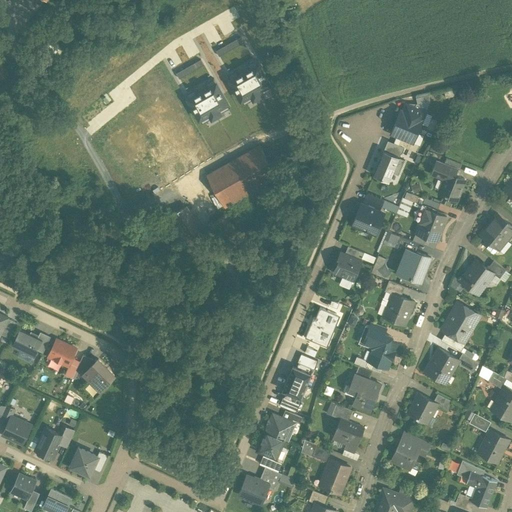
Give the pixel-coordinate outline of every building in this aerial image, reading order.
[(292,0),(280,0),(283,10),(291,8),(290,3),(293,2),(292,0)] [(9,74),(0,60),(0,76),(1,79),(9,74)] [(258,63),(245,70),(244,71),(258,96),(263,93),(260,89),(270,83),(258,63)] [(258,96),(244,71),(230,79),(241,99),(251,94),(254,98),(258,96)] [(216,82),(202,90),(216,115),(221,112),(218,108),(228,102),(216,82)] [(216,115),(202,90),(188,98),(200,118),(209,113),(212,117),(216,115)] [(426,111),(406,103),(399,120),(419,128),(426,111)] [(399,120),(397,119),(391,133),(413,142),(419,128),(399,120)] [(260,145),(207,174),(225,206),(278,177),(260,145)] [(404,158),(384,149),(373,173),(393,182),(404,158)] [(462,162),(447,156),(444,163),(458,168),(457,169),(459,170),(462,162)] [(444,163),(437,160),(432,172),(446,177),(448,172),(455,174),(457,169),(458,168),(444,163)] [(446,177),(440,192),(457,199),(465,178),(455,174),(448,172),(446,177)] [(384,199),(368,192),(365,201),(380,207),(384,199)] [(440,202),(426,196),(421,207),(426,208),(437,212),(440,202)] [(384,212),(362,203),(353,223),(375,233),(384,212)] [(187,205),(170,216),(192,251),(209,240),(187,205)] [(437,212),(426,208),(416,232),(438,240),(447,216),(437,212)] [(511,231),(511,223),(498,213),(481,234),(499,248),(511,231)] [(244,245),(221,217),(213,223),(237,251),(244,245)] [(420,242),(402,235),(397,247),(411,252),(413,249),(416,250),(420,242)] [(358,249),(349,245),(345,253),(354,257),(358,249)] [(365,251),(358,249),(354,257),(361,260),(365,251)] [(416,250),(413,249),(411,252),(402,274),(421,282),(431,256),(416,250)] [(345,253),(341,251),(336,264),(338,264),(335,271),(354,279),(361,260),(354,257),(345,253)] [(261,255),(252,263),(261,275),(271,266),(261,255)] [(488,267),(476,259),(461,280),(479,293),(485,284),(484,284),(493,272),(494,272),(488,267)] [(506,269),(494,259),(488,267),(494,272),(500,277),(506,269)] [(405,285),(389,279),(385,290),(393,293),(394,292),(401,295),(405,285)] [(401,295),(394,292),(393,293),(385,315),(405,323),(414,300),(401,295)] [(480,314),(458,301),(451,313),(452,314),(444,328),(443,328),(442,329),(447,332),(459,339),(460,337),(465,340),(480,314)] [(327,346),(339,315),(320,307),(315,318),(314,318),(306,337),(327,346)] [(0,333),(8,317),(8,316),(3,313),(0,311),(0,333)] [(17,322),(8,317),(0,333),(10,337),(17,322)] [(387,326),(372,320),(364,341),(372,344),(373,347),(372,351),(368,359),(369,359),(384,365),(388,367),(391,358),(392,358),(392,357),(394,351),(395,351),(395,350),(394,350),(397,343),(391,340),(392,335),(385,332),(387,326)] [(38,337),(20,329),(13,345),(35,356),(38,350),(43,339),(38,337)] [(51,336),(41,331),(38,337),(43,339),(38,350),(43,352),(51,336)] [(459,339),(447,332),(446,334),(445,333),(441,339),(461,351),(467,341),(465,340),(460,337),(459,339)] [(77,348),(57,339),(49,356),(69,365),(77,348)] [(459,359),(439,347),(426,370),(445,382),(446,381),(445,380),(448,374),(450,375),(459,359)] [(97,360),(84,354),(77,369),(84,373),(90,378),(89,380),(101,392),(110,383),(108,382),(115,375),(98,358),(97,360)] [(479,362),(466,354),(460,363),(473,371),(479,362)] [(384,365),(369,359),(366,366),(373,369),(381,372),(384,365)] [(366,366),(360,364),(356,373),(369,379),(373,369),(366,366)] [(292,365),(287,377),(307,385),(311,372),(292,365)] [(504,376),(494,370),(488,379),(501,387),(507,378),(504,376)] [(356,373),(355,373),(350,385),(359,389),(353,403),(371,410),(381,384),(369,379),(356,373)] [(307,385),(287,377),(282,391),(301,398),(307,385)] [(511,416),(511,389),(505,385),(492,408),(511,419),(511,416)] [(434,401),(419,393),(409,412),(424,420),(428,413),(431,415),(436,406),(438,402),(434,401)] [(452,400),(438,393),(434,401),(438,402),(436,406),(447,411),(452,400)] [(353,409),(336,403),(332,414),(341,418),(341,417),(349,420),(353,409)] [(15,409),(7,405),(6,406),(0,419),(0,420),(8,424),(12,415),(15,409)] [(491,421),(475,412),(470,422),(486,431),(491,421)] [(431,415),(428,413),(424,420),(424,421),(432,426),(436,417),(431,415)] [(287,440),(295,423),(273,414),(266,431),(284,439),(287,440)] [(12,415),(8,424),(3,434),(23,443),(31,424),(12,415)] [(349,420),(341,417),(341,418),(334,436),(347,441),(345,447),(354,451),(364,427),(349,420)] [(75,430),(65,425),(61,434),(63,435),(60,442),(68,446),(75,430)] [(61,434),(47,427),(37,449),(53,457),(60,442),(63,435),(61,434)] [(509,438),(491,429),(479,451),(497,461),(509,438)] [(431,442),(405,430),(401,439),(420,447),(418,451),(425,454),(431,442)] [(266,431),(258,450),(276,458),(284,439),(266,431)] [(420,447),(401,439),(393,458),(411,466),(418,451),(420,447)] [(332,449),(317,443),(312,455),(327,460),(332,449)] [(98,455),(80,447),(72,465),(90,474),(93,467),(98,456),(98,455)] [(100,451),(98,455),(98,456),(93,467),(101,471),(109,455),(100,451)] [(351,466),(331,458),(320,484),(340,492),(351,466)] [(265,466),(259,480),(269,484),(268,487),(275,490),(282,473),(265,466)] [(497,480),(471,470),(467,482),(477,486),(472,499),(471,500),(474,501),(487,506),(493,492),(491,491),(493,486),(495,487),(497,480)] [(36,481),(19,473),(12,490),(29,498),(36,481)] [(247,475),(239,493),(246,496),(246,498),(253,501),(254,500),(261,503),(268,487),(269,484),(259,480),(247,475)] [(419,490),(402,484),(399,494),(413,499),(416,500),(419,490)] [(52,488),(44,505),(51,508),(51,509),(57,511),(60,511),(64,511),(71,497),(52,488)] [(329,495),(313,489),(309,500),(316,502),(325,505),(329,495)] [(399,494),(387,490),(381,506),(378,505),(375,511),(398,511),(400,507),(409,511),(413,499),(399,494)] [(472,499),(459,494),(455,504),(470,510),(474,501),(471,500),(472,499)] [(35,503),(28,500),(25,505),(33,509),(35,503)] [(325,505),(316,502),(311,511),(335,511),(337,510),(325,505)]
